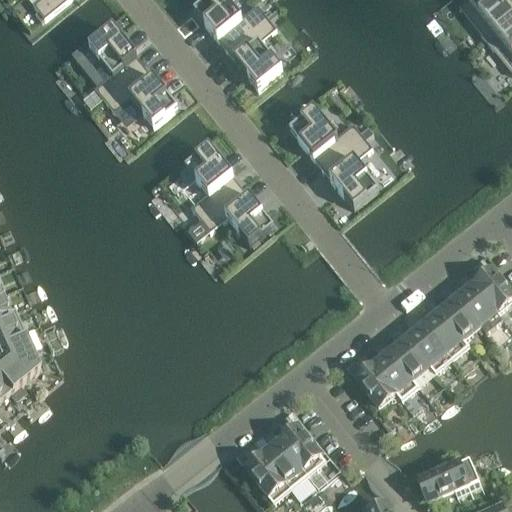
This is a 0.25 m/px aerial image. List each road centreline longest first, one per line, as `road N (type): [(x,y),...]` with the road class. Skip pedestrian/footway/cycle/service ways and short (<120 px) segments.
road 1 (residential): [(135,0),(385,309)]
road 2 (residential): [(412,511),(302,376)]
road 3 (residential): [(385,309),(496,219)]
